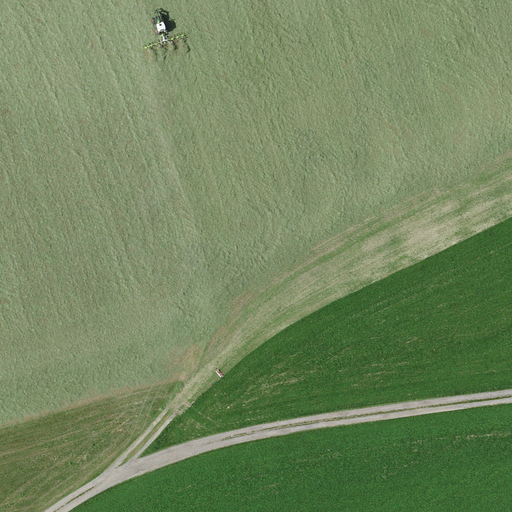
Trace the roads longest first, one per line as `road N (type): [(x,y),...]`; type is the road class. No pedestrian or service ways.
road 1 (track): [(121,474),(222,351),(364,267),(511,201)]
road 2 (track): [(511,399),(240,428),(121,474),(65,511)]
